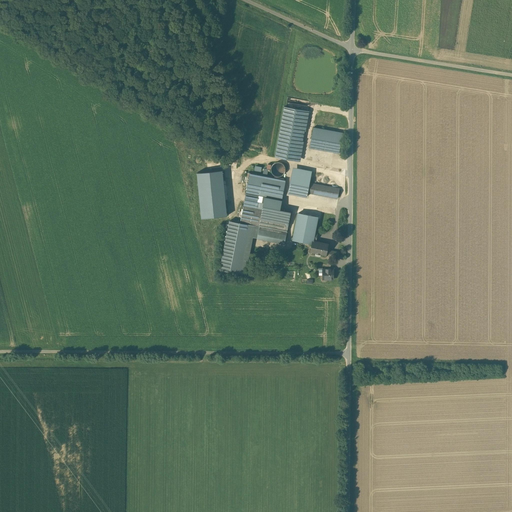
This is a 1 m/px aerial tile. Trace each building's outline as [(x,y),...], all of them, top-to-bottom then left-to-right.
[(310,111),(284,106),(275,156),(300,161),(310,111)] [(342,133),(313,127),(309,148),(339,153),(342,133)] [(285,172),(285,169),(285,166),(283,164),(281,162),(278,162),(275,162),(273,164),(271,166),(271,169),(271,172),(273,174),(275,176),(278,176),(281,176),(283,174),(285,172)] [(285,180),(250,173),(246,193),(265,197),(281,200),(285,180)] [(339,189),(309,183),(310,176),(292,173),(288,193),(306,196),(307,192),(337,198),(339,189)] [(225,177),(219,177),(223,221),(229,221),(225,177)] [(265,197),(246,193),(240,223),(249,224),(259,226),(261,218),(263,207),(265,197)] [(281,200),(265,197),(263,207),(279,210),(280,209),(281,200)] [(279,210),(263,207),(261,218),(288,223),(291,211),(280,209),(279,210)] [(318,217),(298,213),(293,239),(312,243),(313,240),(315,232),(318,217)] [(288,223),(261,218),(259,226),(259,229),(286,235),(288,223)] [(240,223),(229,221),(220,270),(240,274),(249,224),(240,223)] [(286,235),(259,229),(257,238),(284,243),(286,235)] [(316,241),(313,240),(312,243),(311,251),(326,255),(328,243),(316,241)] [(330,269),(326,269),(323,269),(322,279),(333,279),(333,269),(330,269)]
